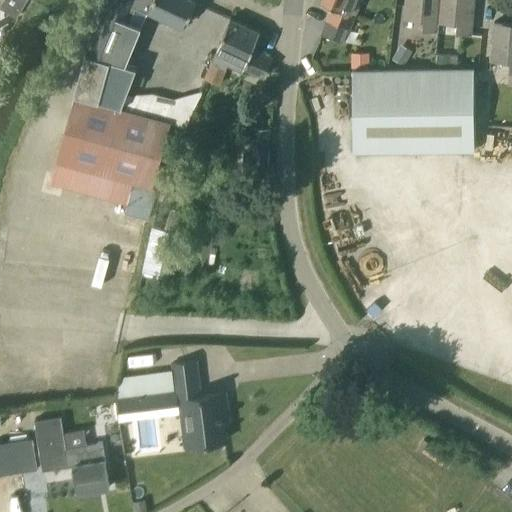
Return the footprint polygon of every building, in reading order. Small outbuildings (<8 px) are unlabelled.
[(3,0),(2,7),(19,11),(21,0),(3,0)] [(108,0),(88,51),(110,57),(126,62),(140,29),(130,25),(135,12),(148,17),(152,10),(183,23),(193,1),(193,0),(108,0)] [(349,28),(360,0),(323,0),(322,2),(332,6),(327,19),(349,28)] [(438,23),(440,0),(404,0),(402,20),(422,22),(421,31),(437,32),(437,23),(438,23)] [(440,0),(438,23),(456,24),(455,34),(470,36),(473,0),(440,0)] [(226,65),(231,67),(232,65),(245,71),(246,69),(263,78),(272,58),(252,51),(260,32),(230,18),(213,62),(226,67),(226,65)] [(511,23),(494,22),(488,61),(508,63),(507,72),(511,72),(511,23)] [(404,66),(410,55),(398,48),(392,59),(404,66)] [(153,186),(171,120),(99,101),(110,57),(88,51),(85,51),(57,160),(153,186)] [(352,58),(353,68),(365,67),(365,57),(352,58)] [(353,151),(474,150),(474,68),(353,69),(353,151)] [(271,94),(264,92),(261,104),(268,106),(271,94)] [(251,128),(250,139),(250,149),(244,149),(243,171),(268,172),(270,129),(251,128)] [(174,184),(164,182),(159,199),(169,202),(174,184)] [(252,202),(235,197),(231,208),(248,213),(252,202)] [(174,379),(198,376),(196,361),(172,363),(174,379)] [(221,410),(227,409),(225,392),(200,395),(198,376),(174,379),(175,389),(133,395),(135,412),(185,405),(191,445),(225,441),(221,410)] [(133,395),(115,397),(117,414),(135,412),(133,395)] [(73,464),(77,492),(109,487),(102,442),(65,448),(64,440),(60,416),(35,419),(43,469),(73,464)] [(0,473),(38,469),(34,437),(0,442),(0,473)] [(139,511),(147,511),(145,499),(133,502),(135,511),(139,511)]
